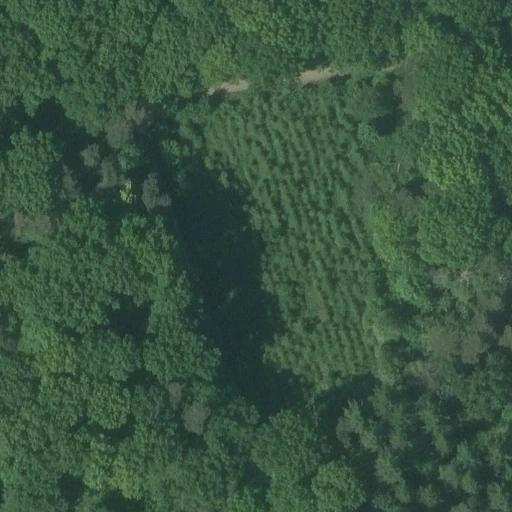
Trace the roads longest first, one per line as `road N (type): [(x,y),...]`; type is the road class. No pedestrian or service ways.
road 1 (track): [(103,0),(285,511)]
road 2 (track): [(511,40),(412,50),(141,108)]
